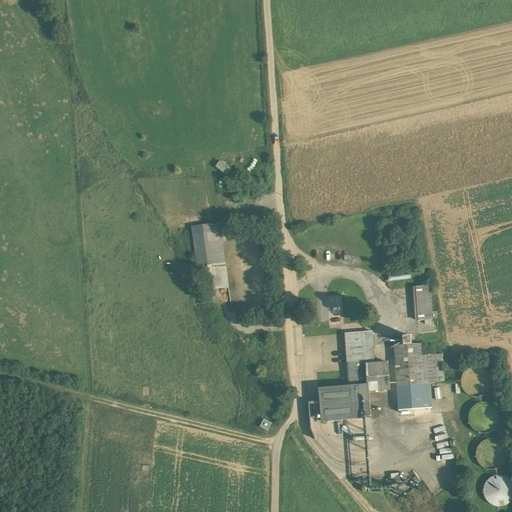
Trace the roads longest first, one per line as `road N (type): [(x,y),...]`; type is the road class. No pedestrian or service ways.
road 1 (track): [(0,377),(276,442)]
road 2 (track): [(275,511),(276,442),(296,413),(293,383)]
